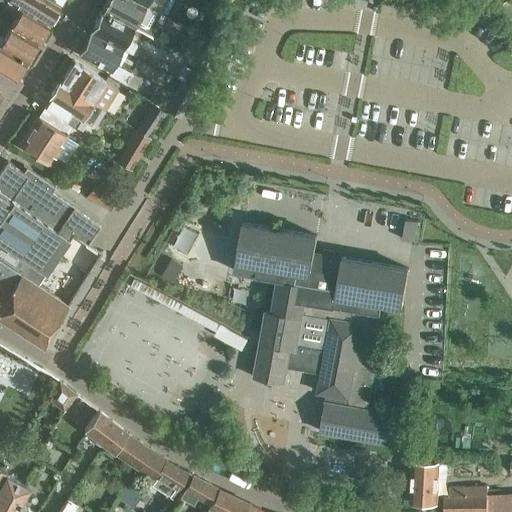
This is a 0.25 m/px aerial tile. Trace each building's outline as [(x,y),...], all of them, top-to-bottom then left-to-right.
[(38,42),(49,24),(9,0),(0,0),(0,1),(14,10),(13,12),(17,14),(10,25),(38,42)] [(9,0),(49,24),(61,5),(51,0),(9,0)] [(148,26),(156,10),(137,0),(105,0),(101,8),(134,26),(152,35),(155,29),(148,26)] [(160,12),(166,0),(137,0),(156,10),(160,12)] [(132,30),(134,26),(101,8),(90,29),(123,47),(132,52),(136,43),(127,38),(132,30)] [(216,40),(222,28),(211,23),(205,35),(216,40)] [(0,44),(27,60),(38,42),(10,25),(3,36),(0,34),(0,44)] [(114,63),(123,47),(90,29),(78,52),(111,69),(109,72),(136,86),(141,77),(114,63)] [(192,58),(208,64),(216,40),(205,35),(201,34),(192,58)] [(27,60),(0,44),(0,69),(16,78),(27,60)] [(60,81),(99,105),(104,109),(111,98),(98,90),(105,79),(74,59),(60,81)] [(183,81),(196,87),(203,71),(191,65),(183,81)] [(99,105),(60,81),(59,81),(49,96),(50,97),(39,115),(52,122),(58,112),(65,117),(64,120),(75,127),(82,116),(89,121),(99,105)] [(174,114),(183,119),(190,106),(181,101),(174,114)] [(65,159),(78,141),(39,115),(38,114),(19,143),(48,162),(54,152),(65,159)] [(126,150),(118,162),(129,169),(137,157),(126,150)] [(0,259),(20,273),(21,272),(30,262),(42,270),(69,230),(87,242),(100,222),(51,189),(54,185),(25,165),(22,170),(6,160),(0,169),(0,259)] [(94,181),(86,195),(109,209),(118,196),(94,181)] [(403,238),(415,240),(418,221),(407,219),(403,238)] [(324,246),(323,253),(315,252),(318,234),(244,220),(235,268),(279,276),(273,309),(267,308),(255,375),(284,381),(287,365),(322,371),(318,390),(327,392),(320,429),(387,441),(393,412),(368,407),(376,363),(372,362),(382,311),(380,311),(382,302),(403,306),(410,267),(343,255),(343,257),(335,255),(336,248),(324,246)] [(160,274),(171,281),(181,264),(170,257),(160,274)] [(69,304),(21,272),(20,273),(12,286),(0,305),(0,318),(43,346),(69,304)] [(0,305),(12,286),(1,278),(0,279),(0,305)] [(246,319),(216,306),(211,318),(241,331),(246,319)] [(47,397),(63,409),(76,392),(58,379),(47,397)] [(201,406),(213,413),(225,396),(214,388),(201,406)] [(128,433),(98,409),(83,428),(114,452),(128,433)] [(155,472),(165,456),(146,444),(129,432),(117,453),(150,477),(154,471),(155,472)] [(154,471),(150,477),(151,477),(148,481),(166,492),(172,482),(177,485),(188,470),(165,456),(155,472),(154,471)] [(439,475),(447,476),(447,460),(412,459),(410,499),(438,500),(439,475)] [(0,511),(9,511),(17,499),(27,483),(13,475),(13,473),(5,468),(0,465),(0,511)] [(209,506),(220,488),(208,481),(198,499),(209,506)] [(511,490),(487,491),(487,484),(464,484),(449,485),(449,493),(445,493),(444,511),(494,511),(498,511),(511,510),(511,490)] [(219,511),(227,511),(236,496),(220,488),(209,506),(219,511)] [(243,511),(248,501),(236,496),(227,511),(243,511)] [(72,511),(78,504),(69,497),(67,500),(58,511),(72,511)] [(35,511),(36,511),(27,506),(28,505),(17,499),(9,511),(35,511)] [(270,511),(248,501),(243,511),(270,511)]
